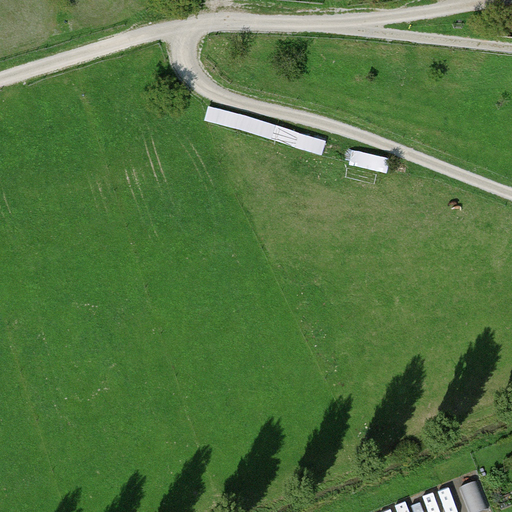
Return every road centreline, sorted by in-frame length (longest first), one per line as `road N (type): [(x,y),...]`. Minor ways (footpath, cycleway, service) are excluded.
road 1 (track): [(0,86),(191,28),(328,30),(511,54)]
road 2 (track): [(191,28),(187,56),(196,80),(221,96),(341,130),(511,198)]
road 3 (track): [(511,3),(328,30)]
